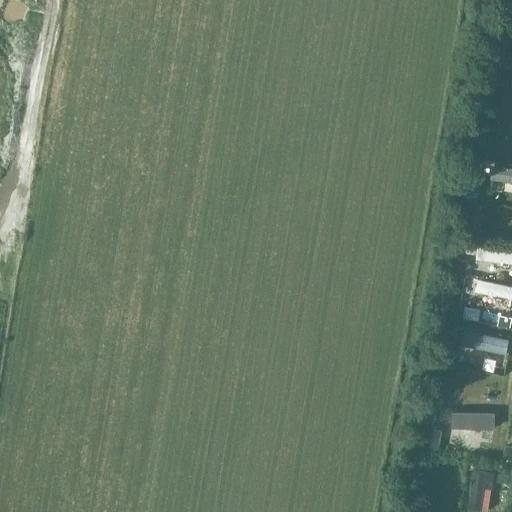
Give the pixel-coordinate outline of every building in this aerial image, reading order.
[(511,99),(511,87),(501,87),(501,99),(511,99)] [(477,174),(481,159),(469,156),(466,171),(477,174)] [(511,164),(494,162),(491,178),(511,181),(511,164)] [(511,251),(478,247),(476,259),(501,262),(500,266),(509,267),(510,263),(511,263),(511,251)] [(466,273),(467,259),(454,258),(453,272),(466,273)] [(511,285),(478,278),(475,291),(511,298),(511,285)] [(508,328),(510,319),(499,317),(497,326),(508,328)] [(509,339),(464,329),(461,345),(506,354),(509,339)] [(461,351),(459,364),(475,367),(478,354),(461,351)] [(462,372),(460,384),(493,389),(495,376),(462,372)] [(494,415),(452,409),(449,425),(491,431),(494,415)] [(439,448),(441,429),(432,428),(430,447),(439,448)] [(511,459),(511,444),(505,444),(503,458),(511,459)] [(511,467),(511,460),(511,459),(504,459),(503,466),(511,467)] [(447,480),(458,481),(460,470),(439,467),(435,499),(444,500),(447,480)] [(495,472),(474,468),(468,509),(481,511),(484,488),(492,489),(495,472)] [(510,476),(498,474),(497,482),(509,484),(510,476)]
